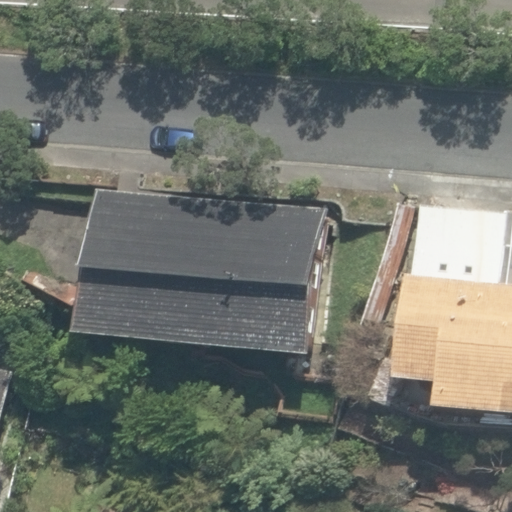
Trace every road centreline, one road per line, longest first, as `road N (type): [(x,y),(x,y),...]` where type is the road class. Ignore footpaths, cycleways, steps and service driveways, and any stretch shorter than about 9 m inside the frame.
road 1 (residential): [(511,120),(0,85)]
road 2 (residential): [(377,0),(511,11)]
